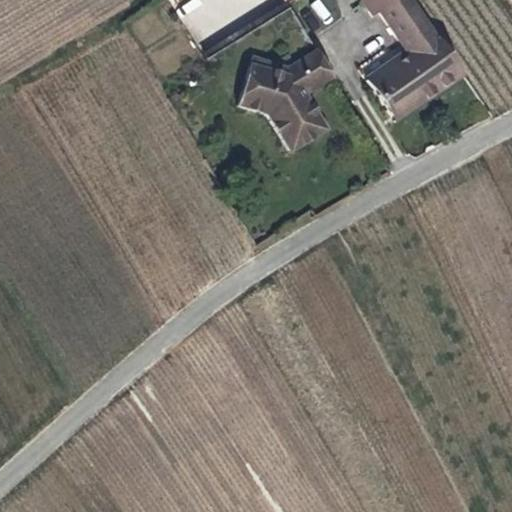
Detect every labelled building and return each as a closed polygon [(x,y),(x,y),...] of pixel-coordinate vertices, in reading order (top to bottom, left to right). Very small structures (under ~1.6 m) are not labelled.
[(280,0),(287,11),(301,0),(280,0)] [(399,0),(350,0),(368,25),(374,20),(401,62),(359,88),(382,120),(427,92),(431,99),(457,83),(399,0)] [(290,166),(329,143),(304,110),(292,93),(322,73),(306,46),(272,72),(249,65),(235,117),(266,126),(290,166)] [(292,93),(304,110),(334,90),(322,73),(292,93)] [(385,126),(431,99),(427,92),(382,120),(385,126)]
